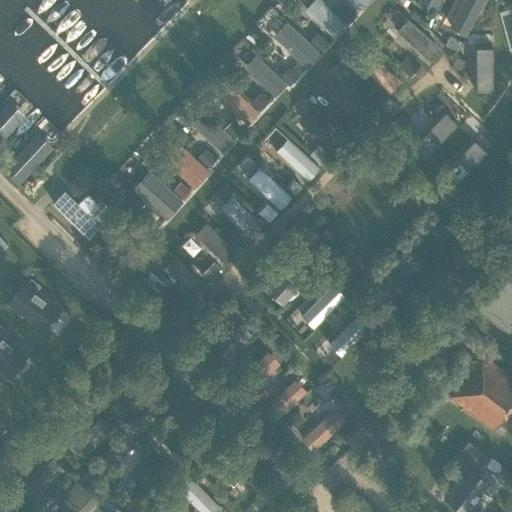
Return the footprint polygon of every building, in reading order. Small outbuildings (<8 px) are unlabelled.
[(334,38),(349,21),(325,0),(310,0),(302,9),(334,38)] [(471,31),(483,0),(461,0),(452,23),(471,31)] [(307,67),(322,51),(272,6),(258,22),(307,67)] [(429,59),(440,47),(410,19),(398,31),(429,59)] [(242,67),(281,94),(296,73),(256,46),(242,67)] [(225,79),(214,94),(249,121),(261,106),(225,79)] [(7,99),(0,106),(0,140),(24,115),(7,99)] [(187,127),(222,150),(233,134),(198,111),(187,127)] [(37,131),(5,164),(21,179),(53,146),(37,131)] [(280,146),(301,166),(312,155),(291,134),(280,146)] [(180,137),(163,153),(193,184),(210,168),(180,137)] [(321,165),(331,157),(320,142),(310,150),(321,165)] [(149,171),(133,196),(168,219),(184,194),(149,171)] [(87,193),(80,201),(78,203),(64,190),(53,202),(88,237),(100,225),(113,211),(100,198),(96,201),(87,193)] [(396,205),(402,216),(423,206),(417,195),(396,205)] [(190,231),(218,258),(230,245),(202,218),(190,231)] [(511,258),(501,251),(464,299),(511,334),(511,258)] [(288,264),(267,284),(282,301),(304,281),(288,264)] [(58,307),(36,291),(40,285),(30,277),(26,283),(24,282),(9,302),(43,327),(49,319),(51,320),(54,316),(52,315),(58,307)] [(329,309),(353,335),(362,326),(337,301),(329,309)] [(24,355),(4,337),(9,331),(0,323),(0,367),(7,374),(14,366),(16,367),(19,364),(17,362),(24,355)] [(269,348),(247,369),(257,379),(279,359),(269,348)] [(511,404),(511,376),(481,353),(449,395),(494,429),(511,404)] [(284,388),(299,397),(307,383),(292,374),(284,388)] [(332,403),(311,428),(325,440),(346,415),(332,403)] [(87,454),(112,421),(98,410),(73,443),(87,454)] [(462,472),(444,495),(465,511),(488,481),(475,471),(487,455),(468,440),(450,464),(462,472)] [(225,501),(236,491),(212,465),(201,475),(225,501)] [(199,511),(215,511),(204,492),(192,499),(199,511)]
